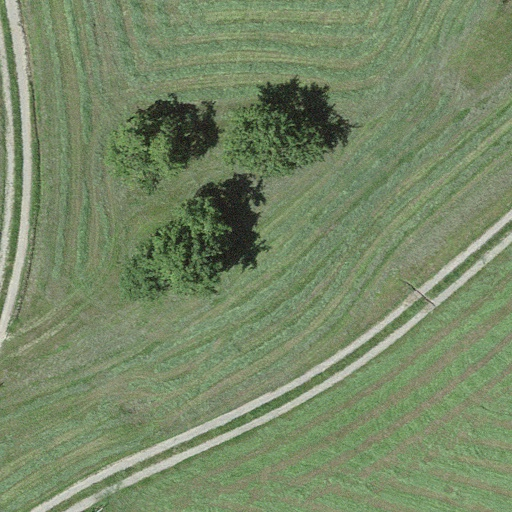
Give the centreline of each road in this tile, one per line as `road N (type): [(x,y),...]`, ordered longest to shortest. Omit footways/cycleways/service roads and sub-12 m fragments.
road 1 (track): [(511,224),(372,344),(289,400),(55,511)]
road 2 (track): [(2,0),(22,181),(0,310)]
